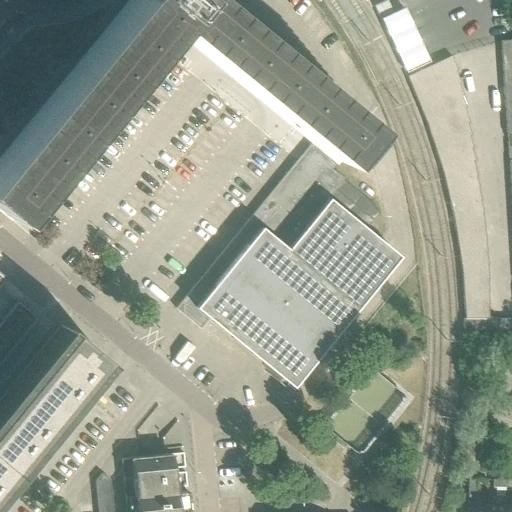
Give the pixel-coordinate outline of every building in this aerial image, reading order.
[(312,141),(336,161),(338,159),(339,159),(366,126),(212,0),(131,0),(0,160),(0,210),(9,218),(16,209),(19,211),(171,26),(312,141)] [(386,0),(374,6),(379,17),(392,11),(386,0)] [(511,40),(500,41),(501,60),(511,59),(511,40)] [(451,56),(407,77),(411,88),(416,100),(459,81),(455,72),(457,71),(456,68),(451,56)] [(511,59),(501,60),(503,84),(511,84),(511,59)] [(459,81),(416,100),(421,111),(463,95),(458,84),(460,83),(459,81)] [(511,84),(503,84),(504,110),(511,109),(511,84)] [(463,95),(421,111),(426,123),(464,108),(466,108),(461,96),(463,95)] [(464,108),(426,123),(430,135),(468,121),(464,108)] [(468,121),(430,135),(434,147),(470,134),(467,124),(469,123),(468,121)] [(470,134),(434,147),(437,159),(471,148),(469,136),(471,136),(470,134)] [(336,161),(312,141),(175,309),(200,329),(208,319),(291,386),(356,306),(397,256),(327,199),(343,179),(330,169),(336,161)] [(471,148),(437,159),(441,171),(474,161),(471,148)] [(474,161),(441,171),(444,183),(476,174),(474,161)] [(476,174),(444,183),(447,195),(478,187),(476,176),(476,174)] [(478,187),(447,195),(450,207),(480,200),(478,187)] [(480,200),(450,207),(453,219),(482,213),(483,213),(480,201),(481,201),(480,200)] [(482,213),(453,219),(455,232),(484,226),(482,213)] [(484,226),(455,232),(457,244),(485,239),(483,228),(484,227),(484,226)] [(485,239),(457,244),(459,256),(486,252),(487,252),(485,240),(485,239)] [(486,252),(459,256),(461,268),(461,269),(487,265),(488,265),(486,252)] [(487,265),(461,269),(462,281),(488,278),(487,265)] [(0,362),(42,310),(0,275),(0,362)] [(488,278),(462,281),(463,294),(488,291),(487,280),(488,280),(488,278)] [(488,291),(463,294),(464,306),(487,305),(488,305),(487,292),(488,292),(488,291)] [(487,305),(464,306),(464,318),(473,318),(483,318),(488,318),(487,305)] [(473,329),(473,318),(464,318),(463,318),(463,319),(463,329),(473,329)] [(483,329),(483,318),(473,318),(473,329),(483,329)] [(493,329),(493,318),(488,318),(483,318),(483,329),(493,329)] [(502,329),(502,318),(493,318),(493,329),(502,329)] [(511,329),(511,318),(502,318),(502,329),(511,329)] [(0,489),(83,388),(105,361),(61,326),(0,399),(0,489)] [(132,477),(172,473),(170,454),(164,455),(140,457),(130,458),(132,477)] [(101,473),(94,481),(95,487),(110,486),(110,479),(101,473)] [(132,477),(134,496),(174,492),(172,473),(132,477)] [(110,486),(95,487),(96,494),(111,493),(110,486)] [(134,496),(135,511),(188,511),(187,491),(174,492),(134,496)] [(111,493),(96,494),(96,501),(112,500),(111,493)] [(112,500),(96,501),(97,508),(112,506),(112,500)]
